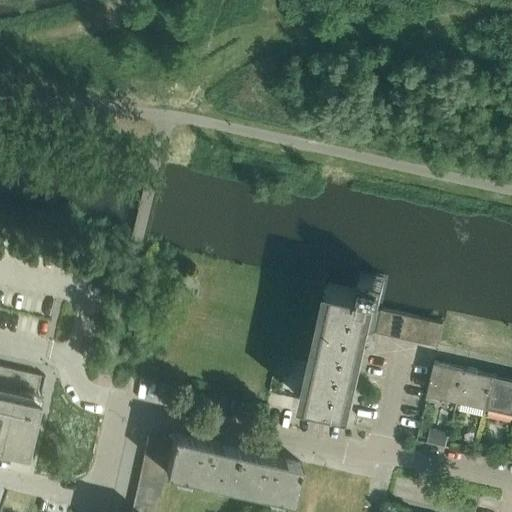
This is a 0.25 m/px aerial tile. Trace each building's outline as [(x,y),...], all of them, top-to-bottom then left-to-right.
[(363,273),(359,291),(330,284),(330,286),(334,287),(316,364),(308,399),(303,398),(303,400),(350,411),(350,409),(348,409),(366,330),(378,332),(384,309),(379,308),(386,278),(363,273)] [(378,332),(379,333),(391,335),(396,312),(384,309),(378,332)] [(408,315),(396,312),(391,335),(403,338),(408,315)] [(415,341),(420,317),(408,315),(403,338),(415,341)] [(432,320),(420,317),(415,341),(426,343),(432,320)] [(432,320),(426,343),(439,346),(444,323),(432,320)] [(428,393),(458,399),(465,368),(435,362),(428,393)] [(0,448),(9,450),(27,454),(45,375),(0,364),(0,448)] [(493,375),(465,368),(458,399),(486,406),(493,375)] [(486,406),(511,411),(511,378),(493,375),(486,406)] [(229,485),(238,447),(174,433),(173,440),(170,453),(167,464),(165,471),(229,485)] [(148,435),(145,447),(170,453),(173,440),(148,435)] [(170,453),(145,447),(143,459),(167,464),(170,453)] [(293,499),(301,462),(238,447),(229,485),(293,499)] [(164,476),(165,471),(167,464),(143,459),(140,470),(164,476)] [(137,482),(162,488),(164,476),(140,470),(137,482)] [(134,494),(159,500),(162,488),(137,482),(134,494)] [(134,494),(132,506),(156,511),(159,500),(134,494)]
